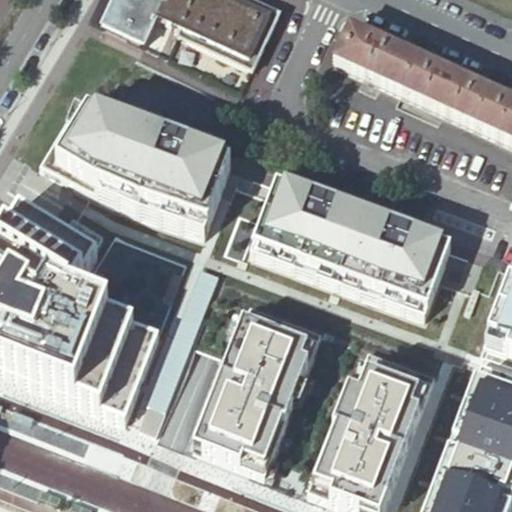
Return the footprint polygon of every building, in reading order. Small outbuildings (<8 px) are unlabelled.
[(111,0),(97,31),(138,50),(151,22),(160,0),(111,0)] [(172,40),(247,76),(273,18),(233,0),(160,0),(151,22),(175,34),(172,40)] [(511,111),(439,78),(345,35),(330,69),(356,81),(376,90),(396,100),(442,121),(468,133),(511,152),(511,111)] [(74,118),(40,176),(86,203),(122,218),(202,246),(228,176),(102,128),(103,124),(85,117),(83,121),(74,118)] [(448,258),(274,193),(248,263),(422,328),(448,258)] [(0,379),(75,408),(108,323),(70,308),(100,258),(98,257),(68,239),(19,210),(0,241),(0,379)] [(71,233),(68,239),(98,257),(101,251),(71,233)] [(181,281),(171,277),(160,305),(170,309),(181,281)] [(199,278),(141,428),(158,435),(216,284),(199,278)] [(499,407),(511,365),(511,281),(506,280),(469,398),(499,407)] [(478,297),(472,294),(462,320),(468,323),(478,297)] [(319,342),(248,315),(191,462),(262,490),(264,485),(269,473),(319,342)] [(133,333),(108,323),(75,408),(100,417),(133,333)] [(160,343),(133,333),(100,417),(128,428),(160,343)] [(349,405),(346,404),(312,490),(306,507),(320,511),(386,511),(433,387),(366,361),(349,405)] [(141,428),(137,437),(154,444),(158,435),(141,428)] [(276,476),(269,473),(264,485),(262,490),(270,492),(276,476)] [(312,490),(307,488),(300,504),(306,507),(312,490)]
